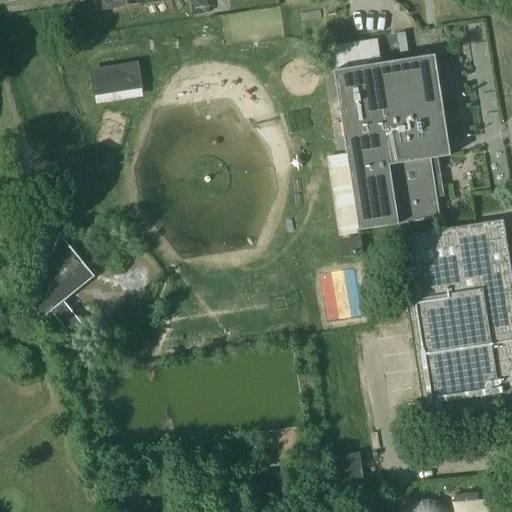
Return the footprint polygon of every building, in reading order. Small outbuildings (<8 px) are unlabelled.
[(126,6),(125,0),(101,0),(103,9),(118,7),(118,8),(126,6)] [(453,155),(437,53),(334,68),(359,232),(396,226),(440,219),(437,198),(442,197),(437,157),(453,155)] [(91,70),(95,97),(144,90),(140,63),(91,70)] [(511,291),(502,221),(403,237),(413,299),(407,300),(426,422),(511,408),(511,291)] [(74,341),(86,331),(62,302),(93,277),(59,235),(35,293),(30,306),(41,319),(50,311),(74,341)] [(329,458),(335,499),(365,495),(359,454),(329,458)] [(447,511),(446,510),(441,505),(434,502),(427,501),(420,501),(414,504),(409,508),(406,511),(447,511)]
